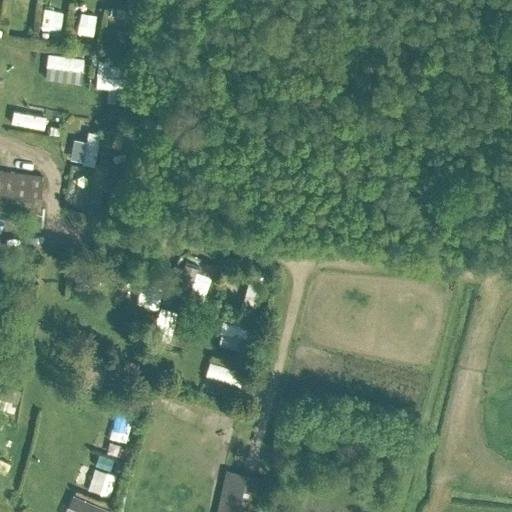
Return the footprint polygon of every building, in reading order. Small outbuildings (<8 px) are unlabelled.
[(103,4),(102,14),(124,17),(126,7),(103,4)] [(104,45),(128,48),(130,32),(106,29),(104,45)] [(92,73),(118,74),(119,63),(92,62),(92,73)] [(117,85),(116,103),(133,104),(134,87),(117,85)] [(15,104),(14,109),(27,112),(28,106),(15,104)] [(50,126),(49,134),(59,135),(60,127),(50,126)] [(62,128),(61,138),(87,141),(88,131),(62,128)] [(123,201),(129,166),(100,161),(94,196),(101,197),(99,213),(121,216),(121,215),(126,216),(129,202),(123,201)] [(0,209),(39,214),(43,175),(0,170),(0,209)] [(68,193),(66,204),(75,205),(77,195),(68,193)] [(218,265),(211,262),(207,261),(206,262),(203,271),(215,275),(218,265)] [(180,263),(168,293),(182,299),(194,268),(180,263)] [(112,264),(111,279),(121,279),(122,264),(112,264)] [(247,310),(256,274),(243,271),(234,307),(247,310)] [(153,334),(172,338),(177,315),(158,311),(153,334)] [(229,336),(249,340),(252,328),(218,321),(214,340),(228,343),(229,336)] [(87,384),(94,358),(78,354),(71,380),(87,384)] [(234,381),(237,369),(205,359),(202,371),(234,381)] [(123,442),(133,419),(117,412),(106,435),(123,442)] [(282,448),(287,422),(264,418),(259,444),(282,448)] [(257,511),(266,479),(227,470),(216,511),(257,511)]
